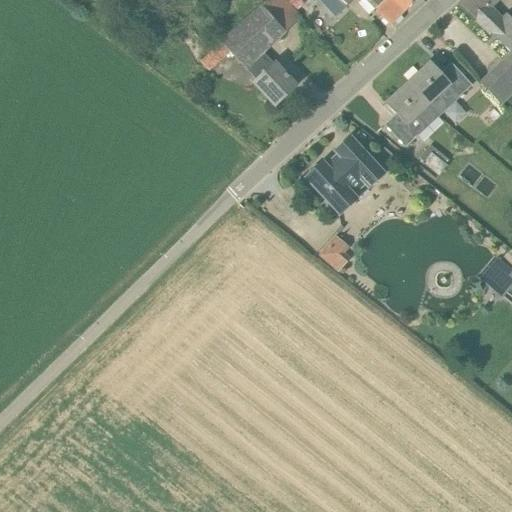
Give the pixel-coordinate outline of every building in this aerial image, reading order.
[(266,0),(260,6),(261,7),(221,45),(229,53),(256,81),(253,84),(274,106),(295,86),(275,64),(274,65),(263,54),(285,33),(285,32),(301,17),(296,12),(285,0),(266,0)] [(285,0),(296,11),(304,4),(299,0),(285,0)] [(393,0),(337,0),(346,9),(354,0),(366,0),(376,10),(375,10),(391,26),(405,11),(393,0)] [(393,0),(405,11),(415,0),(393,0)] [(511,54),(511,0),(463,0),(458,5),(511,54)] [(209,73),(229,53),(221,45),(201,64),(209,73)] [(480,84),(500,104),(511,92),(511,54),(480,84)] [(429,64),(408,84),(438,117),(472,86),(451,63),(439,74),(429,64)] [(438,117),(408,84),(386,104),(395,115),(384,125),(405,148),(438,117)] [(304,178),(339,216),(358,199),(354,194),(364,185),(368,189),(385,173),(350,135),(333,151),(336,154),(326,164),(323,161),(304,178)] [(423,161),(422,163),(438,176),(446,165),(449,161),(429,145),(419,158),(423,161)] [(337,254),(345,245),(334,236),(317,256),(337,273),(346,262),(337,254)] [(511,271),(497,258),(478,280),(501,299),(511,286),(511,271)]
